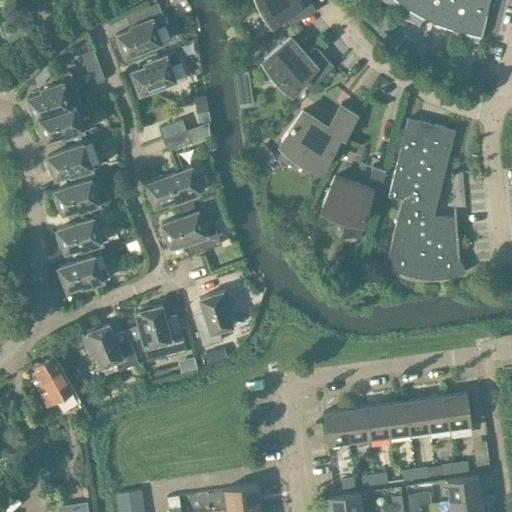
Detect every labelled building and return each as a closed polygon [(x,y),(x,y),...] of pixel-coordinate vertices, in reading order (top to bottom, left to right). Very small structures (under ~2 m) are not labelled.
[(306,0),(301,3),(299,0),(259,0),(260,1),(262,5),(265,9),(268,14),(271,18),(274,22),(286,14),(291,25),(316,10),(310,0),(306,0)] [(396,0),(398,2),(409,10),(424,18),(436,24),(452,29),(465,33),(465,32),(481,36),(486,14),(486,15),(489,0),(396,0)] [(157,2),(134,11),(138,23),(130,26),(130,28),(116,34),(125,56),(161,43),(156,28),(166,24),(157,2)] [(407,59),(416,41),(404,35),(394,53),(407,59)] [(315,65),(290,37),(264,56),(266,60),(269,65),(272,69),(275,73),(278,77),(282,80),(286,83),(290,87),(294,90),(302,81),(310,89),(334,65),(324,55),(315,65)] [(77,54),(80,66),(88,64),(93,79),(104,76),(96,48),(77,54)] [(180,61),(176,50),(144,63),(145,65),(130,71),(139,93),(176,79),(170,65),(180,61)] [(77,103),(68,78),(53,84),(40,89),(41,92),(27,97),(35,119),(77,103)] [(80,102),(77,103),(35,119),(35,120),(38,119),(46,141),(60,135),(61,138),(74,133),(89,128),(80,102)] [(302,110),(280,139),(284,143),(288,146),(291,150),(295,153),(300,156),(304,158),(309,161),(313,163),(318,165),(323,166),(340,135),(344,137),(345,138),(358,114),(341,103),(328,126),(302,110)] [(434,214),(455,129),(407,117),(388,196),(401,199),(398,211),(434,214)] [(182,118),(158,127),(162,139),(186,130),(182,118)] [(191,142),(186,130),(162,139),(167,151),(191,142)] [(83,171),(98,166),(88,139),(73,145),(73,146),(46,156),(55,179),(69,173),(70,176),(83,171)] [(364,219),(371,197),(378,199),(385,169),(372,165),(367,186),(334,175),(321,205),(326,208),(330,210),(335,212),(339,214),(344,215),(349,217),(354,218),(359,219),(364,219)] [(200,192),(191,166),(146,183),(154,206),(169,200),(169,203),(200,192)] [(91,206),(105,200),(96,174),(80,180),(81,180),(54,190),(62,213),(76,208),(77,210),(90,206),(91,206)] [(197,210),(161,223),(169,246),(183,241),(184,243),(193,240),(197,252),(221,243),(213,221),(203,224),(197,210)] [(455,216),(434,214),(398,211),(385,264),(390,267),(395,269),(399,271),(404,273),(409,275),(414,276),(420,277),(425,277),(430,278),(435,278),(440,277),(446,277),(451,276),(456,274),(461,273),(466,271),(457,256),(459,256),(455,216)] [(108,239),(98,213),(83,218),(83,219),(56,229),(64,252),(79,246),(80,249),(93,244),(93,245),(108,239)] [(94,283),(109,277),(99,250),(84,256),(85,257),(58,267),(66,290),(80,284),(81,287),(94,282),(94,283)] [(233,310),(226,289),(199,297),(206,317),(194,321),(202,346),(222,339),(219,329),(233,325),(228,311),(233,310)] [(186,350),(179,321),(167,325),(162,304),(134,311),(147,361),(186,350)] [(138,361),(128,337),(116,342),(108,323),(82,334),(91,354),(96,352),(101,365),(114,360),(119,370),(138,361)] [(79,398),(53,354),(34,366),(47,389),(41,393),(47,403),(54,400),(56,403),(72,407),(73,403),(77,404),(78,399),(79,398)] [(471,423),(467,391),(446,394),(450,426),(471,423)] [(450,426),(446,394),(425,397),(430,429),(450,426)] [(430,429),(425,397),(405,400),(409,432),(430,429)] [(409,432),(405,400),(385,402),(389,435),(409,432)] [(389,435),(385,402),(364,405),(369,437),(389,435)] [(369,437),(364,405),(344,408),(348,440),(369,437)] [(348,440),(344,408),(323,411),(327,443),(348,440)] [(467,460),(455,462),(456,471),(468,469),(467,460)] [(456,471),(455,462),(442,464),(443,473),(456,471)] [(427,466),(414,468),(415,477),(428,475),(427,466)] [(415,477),(414,468),(402,470),(403,478),(415,477)] [(386,472),(374,474),(375,482),(387,481),(386,472)] [(375,482),(374,474),(361,475),(362,484),(375,482)] [(481,495),(478,475),(446,479),(449,500),(481,495)] [(341,478),(342,487),(355,485),(353,476),(341,478)] [(259,504),(256,483),(224,488),(227,508),(259,504)] [(142,500),(140,489),(116,492),(118,503),(142,500)] [(362,511),(360,491),(328,495),(329,511),(362,511)] [(416,492),(408,493),(409,505),(418,504),(416,492)] [(403,506),(401,494),(393,495),(394,508),(403,506)] [(483,511),(481,495),(449,500),(450,511),(483,511)] [(138,511),(144,511),(142,500),(118,503),(119,511),(138,511)]
